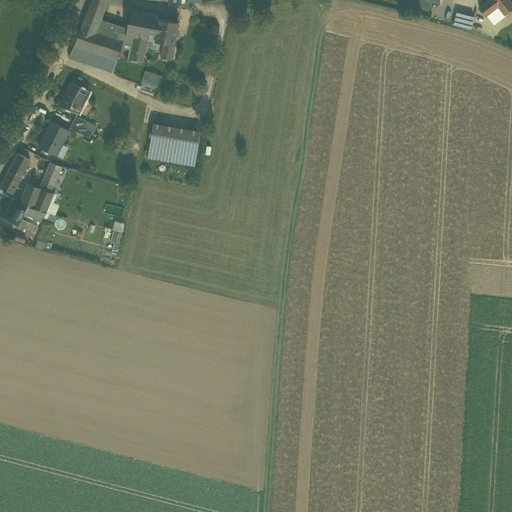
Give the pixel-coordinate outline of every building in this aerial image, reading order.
[(101,19),(106,3),(95,0),(92,0),(81,28),(97,33),(101,19)] [(489,0),(480,8),(486,16),(488,14),(498,6),(504,14),(511,7),(511,3),(509,0),(489,0)] [(506,15),(504,14),(498,6),(488,14),(495,24),(506,15)] [(127,28),(126,34),(126,35),(134,36),(133,44),(130,59),(143,62),(147,40),(155,41),(159,18),(160,18),(161,15),(131,9),(127,28)] [(456,13),(453,25),(471,29),(474,17),(456,13)] [(164,43),(174,45),(178,22),(160,18),(159,18),(155,41),(164,43)] [(127,28),(101,19),(97,33),(113,38),(114,34),(120,35),(121,33),(126,34),(127,28)] [(124,41),(113,38),(97,33),(81,28),(74,45),(117,60),(121,48),(123,42),(124,41)] [(123,42),(133,44),(134,36),(126,35),(126,34),(121,33),(120,35),(114,34),(113,38),(124,41),(123,42)] [(123,42),(121,48),(129,50),(128,59),(130,59),(133,44),(123,42)] [(161,58),(171,61),(174,45),(164,43),(161,58)] [(113,71),(117,60),(74,45),(70,56),(113,71)] [(142,82),(158,87),(161,77),(145,71),(142,82)] [(60,105),(77,114),(88,91),(71,83),(60,105)] [(76,116),(73,122),(83,127),(86,121),(76,116)] [(86,121),(83,127),(87,129),(94,132),(97,127),(86,121)] [(39,148),(55,156),(56,155),(63,142),(68,131),(52,122),(39,148)] [(87,129),(83,127),(73,122),(69,129),(84,136),(87,129)] [(148,157),(195,165),(201,132),(154,124),(148,157)] [(70,146),(63,142),(56,155),(64,158),(70,146)] [(18,153),(10,169),(22,176),(31,160),(18,153)] [(42,182),(53,187),(53,186),(54,184),(62,166),(50,161),(49,164),(42,182)] [(12,193),(22,176),(10,169),(0,188),(12,193)] [(53,187),(42,182),(40,187),(51,192),(53,187)] [(46,212),(53,195),(54,193),(51,192),(40,187),(29,183),(28,184),(21,203),(27,205),(46,212)] [(53,195),(46,212),(56,215),(60,204),(54,202),(57,194),(54,193),(53,195)] [(18,224),(22,218),(23,214),(25,211),(27,207),(26,207),(20,204),(13,199),(12,200),(5,213),(4,217),(18,224)] [(27,205),(26,207),(27,207),(25,211),(41,221),(43,217),(46,212),(27,205)] [(56,215),(46,212),(43,217),(53,221),(56,215)] [(18,224),(34,233),(35,232),(38,226),(25,220),(22,218),(18,224)] [(118,231),(122,232),(125,223),(114,221),(112,229),(114,230),(118,231)] [(35,247),(45,250),(45,249),(47,242),(48,239),(49,236),(39,233),(37,239),(37,240),(35,247)] [(26,238),(16,235),(15,239),(24,243),(26,238)]
